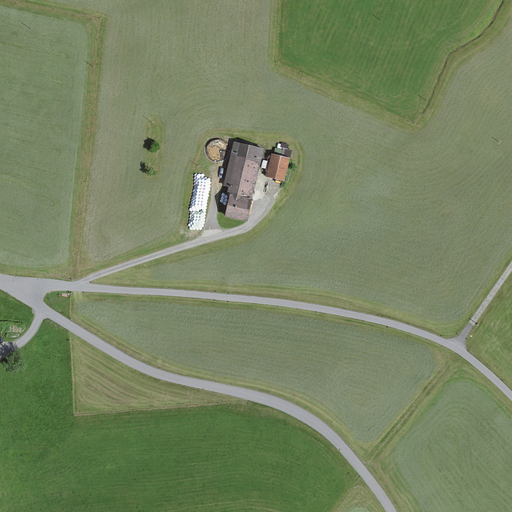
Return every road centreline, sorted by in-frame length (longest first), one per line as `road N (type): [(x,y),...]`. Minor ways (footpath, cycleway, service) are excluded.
road 1 (residential): [(13,288),(257,299),(370,318),(455,346),(511,397)]
road 2 (residential): [(13,288),(160,376),(278,403),(332,435),(391,511)]
road 3 (track): [(270,181),(258,220),(244,229),(75,286)]
